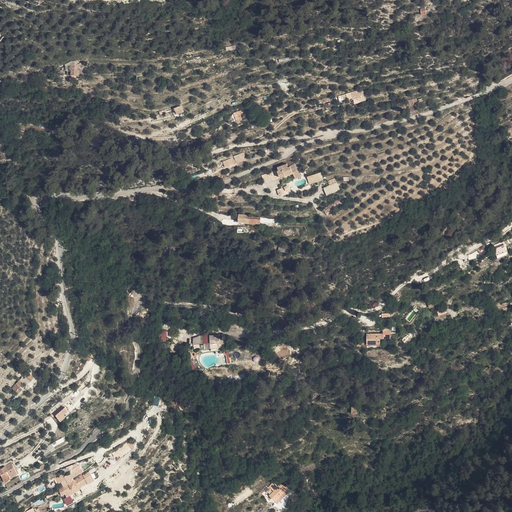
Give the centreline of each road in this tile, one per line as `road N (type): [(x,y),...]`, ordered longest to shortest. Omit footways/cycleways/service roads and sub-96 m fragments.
road 1 (unclassified): [(511,78),(469,102),(306,143),(211,187),(37,196),(55,231),(71,343),(62,374),(0,438)]
road 2 (track): [(0,495),(53,466),(128,407),(138,366),(138,295),(274,329),(351,312)]
road 3 (track): [(0,116),(173,160),(239,144),(333,136)]
